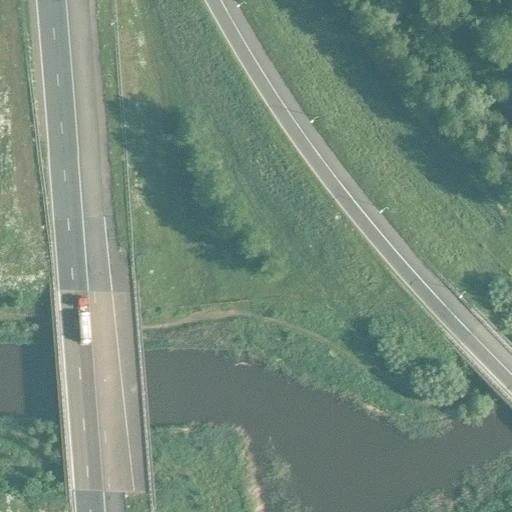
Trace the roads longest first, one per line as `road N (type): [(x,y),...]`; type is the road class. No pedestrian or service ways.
road 1 (motorway): [(86,511),(46,0)]
road 2 (motorway): [(511,396),(386,264),(303,158),(203,0)]
